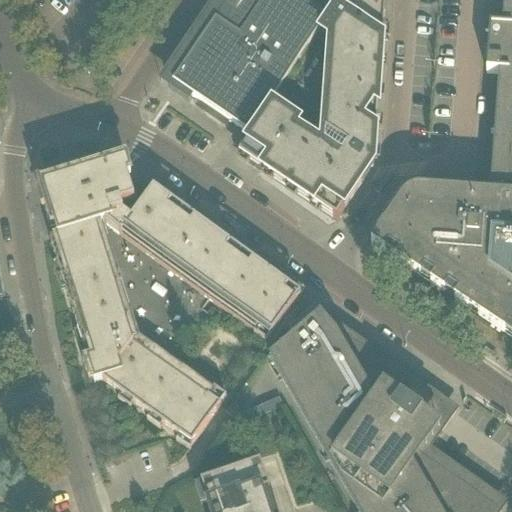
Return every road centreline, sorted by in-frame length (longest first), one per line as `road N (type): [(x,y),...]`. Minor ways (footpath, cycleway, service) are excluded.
road 1 (residential): [(56,391),(16,175),(15,146),(42,100)]
road 2 (residential): [(326,272),(395,168),(405,0)]
road 3 (residential): [(326,272),(143,139),(111,125)]
road 4 (residential): [(511,402),(326,272)]
road 5 (residential): [(111,125),(179,26),(176,0)]
road 6 (residential): [(93,511),(56,391)]
